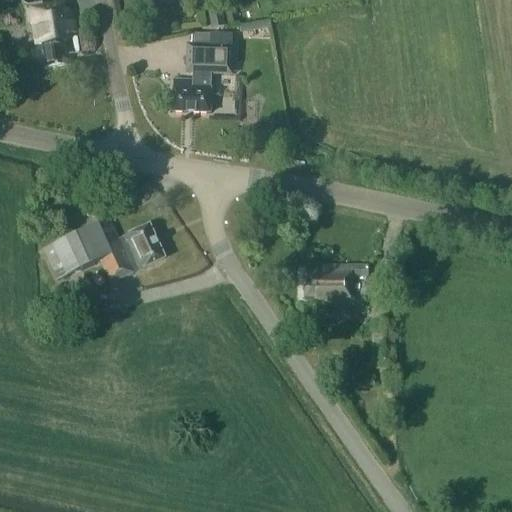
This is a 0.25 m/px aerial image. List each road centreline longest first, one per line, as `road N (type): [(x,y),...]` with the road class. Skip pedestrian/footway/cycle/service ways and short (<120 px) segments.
road 1 (tertiary): [(396,511),(219,249),(214,173)]
road 2 (tertiary): [(511,230),(214,173)]
road 3 (unclassified): [(103,0),(125,159)]
road 4 (tertiary): [(125,159),(0,130)]
